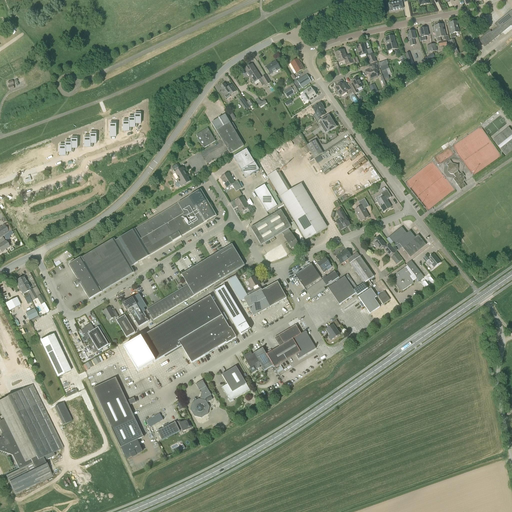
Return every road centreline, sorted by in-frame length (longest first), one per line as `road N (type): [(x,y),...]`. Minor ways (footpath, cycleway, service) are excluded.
road 1 (primary): [(127,511),(270,442),(481,296)]
road 2 (unclassified): [(35,253),(121,201),(224,67),(292,34)]
road 3 (unclassified): [(35,253),(60,309),(75,315),(235,220)]
road 4 (residential): [(304,54),(501,0)]
road 5 (unclassified): [(511,455),(496,383),(502,335),(481,296)]
road 6 (unclassified): [(159,394),(302,310)]
road 7 (unclassified): [(411,210),(323,84)]
road 8 (unknown): [(0,192),(17,195),(77,173),(131,143)]
